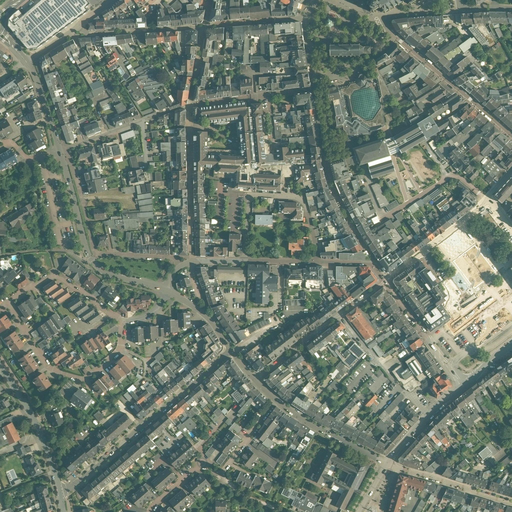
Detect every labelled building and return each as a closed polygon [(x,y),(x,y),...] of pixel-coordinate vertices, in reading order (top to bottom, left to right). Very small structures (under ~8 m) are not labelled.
[(41,0),(23,16),(19,10),(13,16),(9,20),(8,26),(28,50),(38,48),(89,11),(86,8),(90,4),(87,0),(41,0)] [(120,1),(113,6),(115,11),(115,12),(117,11),(121,8),(121,9),(123,11),(126,9),(126,8),(128,6),(124,0),(121,0),(120,1)] [(134,0),(124,0),(128,6),(131,11),(135,8),(132,2),(134,0)] [(200,0),(189,0),(190,1),(193,4),(196,8),(199,8),(199,6),(198,6),(199,3),(200,4),(200,0)] [(239,0),(235,0),(236,6),(237,8),(237,9),(234,9),(234,1),(231,0),(230,0),(230,2),(230,9),(231,20),(241,19),(240,9),(239,0)] [(246,8),(240,9),(241,19),(250,18),(249,8),(249,6),(248,0),(247,0),(244,0),(244,7),(246,7),(246,8)] [(261,7),(262,17),(272,16),(271,6),(266,7),(266,3),(267,2),(264,0),(256,0),(260,4),(261,7)] [(290,0),(281,0),(281,2),(286,4),(289,5),(289,6),(297,9),(299,3),(290,0)] [(421,4),(419,1),(420,0),(419,0),(372,0),(369,2),(368,1),(367,2),(368,3),(367,3),(367,4),(366,5),(367,6),(368,5),(371,10),(370,11),(370,13),(372,12),(373,12),(374,13),(375,12),(374,11),(379,8),(380,8),(379,9),(381,13),(382,12),(382,13),(384,12),(384,13),(384,12),(385,13),(386,12),(385,12),(389,10),(389,11),(390,10),(390,9),(393,7),(394,8),(395,8),(394,7),(398,5),(398,6),(399,5),(399,4),(402,2),(403,3),(404,3),(403,1),(405,0),(407,0),(409,3),(408,4),(408,5),(410,4),(411,4),(411,5),(412,5),(413,8),(421,4)] [(183,6),(178,1),(171,8),(176,13),(178,13),(181,10),(184,7),(183,6)] [(221,10),(217,10),(216,9),(217,3),(213,2),(209,22),(222,21),(221,10)] [(230,2),(222,3),(221,4),(221,10),(222,21),(231,20),(230,9),(230,2)] [(282,9),(282,16),(294,16),(296,15),(297,9),(289,6),(289,5),(286,4),(281,2),(280,2),(279,4),(282,6),(282,9)] [(196,8),(193,4),(187,5),(188,14),(189,24),(201,23),(202,23),(203,21),(205,11),(200,11),(199,11),(196,8)] [(113,6),(107,11),(110,15),(111,14),(115,11),(113,6)] [(282,16),(282,9),(275,9),(275,6),(274,6),(271,6),(272,16),(282,16)] [(262,17),(261,7),(249,8),(250,18),(262,17)] [(146,18),(140,9),(136,12),(137,12),(140,17),(141,17),(141,18),(136,19),(136,20),(137,28),(147,27),(146,18)] [(165,17),(163,9),(158,10),(160,17),(158,18),(158,27),(162,27),(167,26),(171,26),(169,16),(165,17)] [(188,14),(184,15),(184,13),(181,10),(178,13),(180,15),(181,16),(183,25),(189,24),(188,14)] [(493,24),(489,17),(489,12),(481,13),(482,24),(488,23),(490,24),(489,26),(492,32),(493,35),(497,34),(495,30),(492,24),(493,24)] [(507,13),(489,12),(489,17),(493,24),(492,24),(495,30),(498,28),(496,24),(509,24),(509,23),(507,13)] [(481,13),(473,14),(475,25),(477,28),(482,35),(485,33),(480,26),(480,24),(482,24),(481,13)] [(473,14),(461,14),(461,15),(461,24),(461,25),(464,24),(484,48),(489,45),(474,27),(474,26),(473,25),(475,25),(473,14)] [(111,15),(110,16),(110,21),(110,29),(118,29),(118,21),(113,21),(112,15),(111,15)] [(180,15),(169,16),(171,26),(183,25),(181,16),(180,15)] [(432,16),(419,18),(408,19),(394,21),(393,21),(393,22),(392,23),(393,23),(395,27),(405,25),(405,29),(410,27),(415,26),(417,25),(417,26),(423,25),(426,25),(427,25),(428,26),(428,27),(432,26),(435,25),(435,24),(433,24),(432,16)] [(443,16),(432,16),(433,24),(435,24),(435,25),(435,27),(436,28),(444,28),(443,16)] [(105,21),(100,22),(99,19),(96,21),(97,22),(97,30),(105,29),(105,21)] [(332,21),(329,20),(329,19),(328,19),(328,20),(326,22),(325,21),(325,22),(326,22),(326,26),(325,26),(326,27),(326,26),(330,27),(330,28),(330,27),(333,25),(333,26),(334,25),(333,25),(333,21),(333,20),(332,21)] [(125,20),(122,20),(123,29),(137,28),(136,20),(125,20)] [(93,22),(88,23),(89,30),(97,30),(97,22),(93,22)] [(301,22),(290,23),(291,34),(293,34),(293,37),(303,36),(301,22)] [(290,23),(274,24),(275,33),(275,35),(280,35),(279,30),(285,30),(286,34),(291,34),(290,23)] [(488,23),(482,24),(489,33),(492,32),(489,26),(490,24),(488,23)] [(489,33),(482,24),(480,24),(480,26),(485,33),(487,36),(486,36),(492,43),(495,41),(489,33)] [(267,25),(251,26),(251,36),(251,37),(261,37),(261,35),(268,34),(267,25)] [(410,27),(405,29),(405,25),(395,27),(397,32),(403,37),(406,40),(410,35),(411,36),(414,32),(416,32),(424,30),(426,29),(427,30),(430,29),(432,28),(435,27),(435,25),(432,26),(428,27),(424,28),(423,25),(417,26),(417,25),(415,26),(410,27)] [(245,27),(233,27),(233,39),(233,41),(239,40),(241,40),(241,45),(239,45),(238,50),(234,50),(233,50),(232,55),(244,56),(244,45),(245,37),(245,27)] [(444,28),(436,28),(438,31),(441,35),(444,34),(450,31),(448,27),(444,28)] [(224,28),(215,29),(216,40),(215,41),(214,50),(218,50),(219,43),(220,43),(220,40),(223,40),(224,28)] [(215,29),(205,29),(206,39),(211,39),(211,41),(212,41),(215,41),(216,40),(215,29)] [(416,32),(414,32),(411,36),(410,35),(406,40),(416,48),(416,47),(423,40),(418,35),(430,31),(431,31),(430,29),(427,30),(426,29),(424,30),(416,32)] [(196,30),(184,31),(184,34),(186,34),(186,44),(197,44),(198,32),(196,30)] [(184,31),(178,32),(178,39),(179,44),(186,44),(186,34),(184,34),(184,31)] [(431,44),(432,43),(437,40),(439,44),(445,40),(444,39),(441,35),(438,31),(435,33),(430,36),(423,40),(416,47),(425,55),(433,47),(433,46),(431,44)] [(178,32),(170,32),(171,42),(176,42),(176,48),(178,52),(181,51),(180,47),(179,44),(178,39),(178,32)] [(157,33),(150,34),(146,34),(134,35),(139,46),(158,44),(157,33)] [(164,33),(157,33),(158,43),(161,43),(166,52),(169,51),(167,48),(164,43),(164,33)] [(268,34),(261,35),(261,37),(260,37),(261,41),(262,57),(262,63),(262,64),(270,64),(271,69),(273,68),(272,62),(271,62),(270,59),(270,45),(269,42),(269,34),(268,34)] [(124,35),(116,36),(117,45),(120,45),(120,46),(122,46),(125,46),(128,52),(131,50),(130,48),(127,44),(126,44),(124,35)] [(134,43),(131,35),(124,35),(126,44),(127,44),(134,43)] [(116,36),(103,37),(104,46),(106,50),(108,54),(109,54),(111,52),(109,48),(108,47),(117,46),(117,45),(116,36)] [(102,54),(97,46),(96,37),(91,38),(92,46),(95,46),(97,50),(93,52),(97,57),(101,55),(102,54)] [(106,50),(104,46),(103,37),(96,37),(97,46),(102,54),(104,56),(108,54),(106,50)] [(458,37),(448,44),(450,47),(453,51),(459,47),(463,43),(458,37)] [(470,38),(463,43),(459,47),(462,52),(463,53),(469,48),(470,49),(472,48),(471,47),(477,42),(474,38),(472,39),(470,38)] [(206,39),(205,39),(203,49),(204,49),(203,49),(211,50),(211,49),(212,45),(212,41),(211,41),(211,39),(206,39)] [(79,51),(73,40),(69,42),(73,50),(75,53),(76,56),(77,55),(78,56),(78,55),(77,52),(79,51)] [(282,43),(270,45),(270,59),(282,58),(281,53),(293,51),(305,50),(303,41),(292,42),(292,45),(291,45),(291,46),(284,47),(284,43),(282,43)] [(73,50),(69,42),(63,45),(68,56),(69,56),(73,54),(71,51),(73,50)] [(350,44),(350,45),(347,45),(347,44),(346,44),(346,45),(343,45),(343,44),(343,42),(339,42),(339,44),(338,44),(338,45),(335,45),(335,44),(334,44),(334,45),(331,45),(331,44),(330,44),(330,45),(330,46),(330,56),(330,57),(331,57),(331,56),(334,56),(334,57),(335,57),(335,56),(338,56),(338,57),(339,57),(339,56),(343,56),(343,57),(344,57),(344,56),(347,56),(347,57),(348,57),(348,56),(351,56),(351,57),(352,57),(352,56),(355,56),(355,57),(356,57),(356,56),(359,56),(359,57),(360,57),(360,56),(364,54),(365,54),(371,54),(371,47),(364,47),(360,45),(360,44),(359,44),(359,45),(355,45),(355,44),(354,44),(354,45),(351,45),(351,44),(350,44)] [(397,44),(390,50),(395,55),(395,56),(396,55),(397,56),(404,50),(397,44)] [(63,45),(50,53),(54,62),(55,64),(68,56),(63,45)] [(124,54),(120,47),(116,49),(121,56),(124,54)] [(436,49),(436,48),(435,49),(433,47),(425,55),(435,63),(444,56),(453,51),(450,47),(447,48),(440,53),(439,52),(441,50),(438,47),(436,49)] [(444,56),(435,63),(447,74),(452,69),(451,69),(453,66),(454,66),(449,61),(462,52),(459,47),(453,51),(444,56)] [(462,52),(449,61),(454,66),(453,66),(455,67),(457,65),(456,65),(467,57),(471,54),(473,53),(470,49),(469,48),(463,53),(462,52)] [(132,52),(131,50),(128,52),(127,52),(130,59),(135,56),(132,52)] [(282,58),(270,59),(271,62),(276,62),(283,62),(288,60),(287,56),(293,55),(293,59),(306,57),(305,50),(293,51),(281,53),(282,58)] [(390,59),(395,55),(390,50),(386,54),(374,61),(376,66),(379,65),(382,63),(384,63),(390,60),(390,59)] [(408,53),(404,50),(397,56),(396,55),(395,56),(394,57),(390,60),(384,63),(385,64),(386,63),(387,65),(392,62),(393,61),(395,62),(398,63),(408,53)] [(93,69),(88,60),(84,52),(78,56),(80,59),(78,60),(76,61),(76,62),(78,66),(84,75),(93,69)] [(54,62),(50,53),(45,56),(48,64),(51,72),(49,67),(52,66),(51,65),(51,64),(54,62)] [(408,53),(398,63),(397,64),(400,67),(411,57),(408,53)] [(467,57),(468,59),(471,61),(472,63),(476,67),(482,73),(485,76),(486,78),(488,78),(491,76),(490,75),(489,76),(475,61),(475,58),(471,54),(467,57)] [(112,56),(109,58),(114,64),(115,67),(119,64),(113,55),(112,56)] [(45,56),(40,59),(39,61),(42,69),(44,74),(47,73),(45,67),(45,66),(48,64),(45,56)] [(224,58),(213,56),(212,65),(215,65),(219,65),(224,65),(224,58)] [(294,62),(290,63),(277,64),(276,62),(272,62),(273,68),(289,68),(291,67),(294,67),(307,66),(306,57),(293,59),(294,59),(294,62)] [(467,57),(456,65),(457,65),(455,67),(453,69),(447,75),(452,79),(453,79),(459,75),(459,74),(463,71),(461,69),(471,61),(468,59),(467,57)] [(410,74),(420,64),(413,58),(400,70),(401,70),(399,72),(401,74),(390,80),(392,83),(399,79),(410,74)] [(184,60),(183,60),(183,66),(182,66),(182,68),(181,68),(177,68),(174,68),(177,72),(193,72),(194,61),(184,60)] [(209,64),(203,62),(200,77),(207,77),(215,78),(215,74),(208,73),(209,64)] [(270,64),(262,64),(262,63),(260,63),(260,66),(260,73),(270,73),(270,72),(275,72),(275,68),(273,68),(271,69),(270,64)] [(408,84),(418,79),(420,77),(423,80),(430,72),(420,64),(410,74),(399,79),(402,84),(407,81),(408,84)] [(275,72),(270,72),(270,73),(270,77),(295,75),(295,76),(297,75),(308,73),(307,66),(294,67),(295,71),(281,71),(275,72)] [(354,80),(355,82),(350,83),(347,86),(338,88),(339,90),(342,89),(344,90),(345,95),(348,96),(352,116),(350,118),(348,117),(348,119),(349,120),(350,119),(350,120),(352,121),(353,119),(356,118),(362,122),(362,123),(364,122),(365,125),(367,125),(367,124),(368,124),(368,127),(370,127),(370,126),(371,126),(371,127),(373,128),(381,126),(382,128),(383,127),(385,124),(383,115),(386,110),(385,101),(384,94),(389,92),(386,86),(381,76),(379,71),(376,66),(373,70),(358,72),(356,75),(354,76),(355,79),(354,80)] [(379,71),(381,76),(386,73),(392,71),(389,66),(379,71)] [(168,91),(152,67),(144,70),(152,82),(160,95),(161,96),(166,93),(168,91)] [(482,73),(476,67),(472,70),(471,71),(471,72),(476,77),(468,78),(469,80),(469,81),(470,81),(474,81),(480,79),(483,77),(484,76),(485,76),(482,73)] [(152,100),(144,88),(152,82),(144,70),(133,76),(149,102),(152,100)] [(432,88),(436,85),(441,81),(430,72),(423,80),(426,83),(422,86),(423,89),(420,91),(412,96),(408,98),(409,99),(411,101),(432,88)] [(464,72),(460,75),(459,75),(453,79),(454,80),(460,86),(467,81),(468,81),(469,81),(469,80),(468,78),(464,72)] [(498,72),(491,77),(493,81),(499,80),(503,78),(498,72)] [(20,73),(13,78),(16,83),(20,90),(28,85),(20,73)] [(52,73),(44,76),(46,82),(54,79),(57,78),(56,77),(56,76),(53,77),(53,75),(52,73)] [(295,75),(270,77),(265,77),(265,83),(271,82),(271,84),(268,84),(267,85),(265,85),(264,87),(264,88),(265,88),(267,88),(267,89),(268,91),(269,92),(299,88),(299,89),(311,87),(308,73),(297,75),(295,76),(295,75)] [(381,76),(386,86),(392,83),(390,80),(386,73),(381,76)] [(200,77),(199,76),(197,86),(205,87),(207,77),(200,77)] [(12,77),(6,81),(10,86),(16,83),(13,78),(12,77)] [(54,79),(46,82),(49,87),(56,85),(54,79)] [(252,79),(247,79),(247,81),(244,81),(244,80),(240,80),(241,95),(253,94),(252,85),(253,85),(252,79)] [(389,92),(391,97),(394,96),(402,91),(400,89),(408,84),(407,81),(402,84),(399,79),(392,83),(386,86),(389,92)] [(144,94),(135,80),(129,84),(130,86),(127,87),(130,91),(132,89),(134,93),(132,94),(135,100),(144,94)] [(239,87),(231,88),(231,96),(241,95),(240,80),(240,82),(238,83),(239,87)] [(10,86),(6,81),(2,84),(5,90),(10,86)] [(100,81),(92,85),(95,90),(102,87),(103,86),(100,81)] [(467,81),(460,86),(470,94),(470,93),(475,88),(471,84),(475,82),(474,81),(470,81),(469,81),(468,81),(467,81)] [(152,82),(144,88),(152,100),(154,99),(160,95),(152,82)] [(434,103),(445,95),(452,91),(442,82),(436,85),(432,88),(411,101),(413,103),(416,102),(417,104),(421,101),(429,97),(428,96),(432,93),(433,96),(430,98),(433,103),(434,103)] [(422,86),(419,82),(415,85),(420,91),(423,89),(422,86)] [(6,91),(9,94),(6,96),(5,96),(4,97),(8,104),(17,99),(23,95),(20,90),(16,83),(10,86),(5,90),(6,91)] [(484,83),(482,83),(478,85),(475,88),(478,90),(480,88),(480,89),(482,87),(483,88),(481,90),(482,91),(485,88),(489,92),(485,87),(484,86),(484,83)] [(213,90),(206,91),(207,100),(217,98),(218,87),(218,84),(213,84),(213,90)] [(56,85),(49,87),(50,93),(58,90),(58,91),(62,89),(61,87),(58,87),(58,88),(57,88),(56,85)] [(197,86),(196,85),(193,101),(200,100),(200,91),(201,91),(201,88),(205,89),(205,87),(197,86)] [(420,91),(415,85),(403,91),(405,93),(407,96),(411,93),(412,96),(420,91)] [(511,93),(511,85),(498,92),(500,96),(500,97),(511,93)] [(102,87),(95,90),(92,91),(94,96),(104,92),(103,91),(102,87)] [(330,101),(344,98),(343,95),(345,95),(344,90),(342,89),(339,90),(338,88),(338,87),(327,89),(330,101)] [(489,91),(489,92),(485,88),(482,91),(481,90),(483,88),(482,87),(480,89),(480,88),(478,90),(475,88),(470,93),(482,104),(489,97),(490,96),(489,96),(500,96),(498,92),(498,91),(489,91)] [(58,90),(50,93),(52,99),(60,96),(58,91),(58,90)] [(181,91),(178,90),(178,98),(179,101),(182,106),(187,104),(189,91),(181,91)] [(127,110),(117,95),(115,91),(110,94),(116,103),(118,102),(119,105),(116,106),(115,107),(119,114),(127,110)] [(405,93),(403,91),(402,91),(394,96),(396,99),(402,96),(401,94),(405,93)] [(428,115),(430,116),(444,106),(445,106),(444,105),(459,96),(452,91),(445,95),(447,98),(448,98),(441,102),(442,103),(437,107),(436,105),(428,110),(430,113),(428,115)] [(179,101),(173,104),(166,93),(161,96),(168,108),(170,110),(182,106),(179,101)] [(309,93),(295,95),(297,106),(304,105),(304,107),(307,107),(307,110),(305,110),(300,111),(301,111),(305,111),(305,110),(314,109),(312,94),(309,93)] [(511,98),(511,93),(500,97),(500,96),(489,96),(490,96),(489,97),(482,104),(485,106),(491,98),(492,98),(496,102),(500,100),(511,98)] [(161,96),(160,95),(154,99),(157,104),(156,105),(156,106),(157,108),(158,108),(160,111),(168,108),(161,96)] [(52,99),(54,105),(65,101),(64,99),(61,100),(60,96),(52,99)] [(444,106),(425,119),(417,124),(393,137),(389,139),(385,140),(385,138),(353,149),(359,166),(363,165),(363,164),(368,163),(369,167),(368,167),(372,179),(395,171),(392,160),(391,160),(390,156),(390,155),(396,153),(400,151),(401,153),(420,143),(426,139),(440,131),(436,125),(435,123),(432,119),(449,108),(452,111),(466,102),(460,96),(447,105),(447,104),(444,106)] [(344,98),(330,101),(329,103),(331,112),(332,113),(331,114),(332,116),(333,117),(334,123),(332,125),(333,129),(335,130),(340,129),(341,128),(342,131),(344,132),(344,134),(346,136),(345,138),(346,140),(347,142),(352,141),(353,139),(354,139),(354,140),(356,139),(357,138),(374,134),(375,133),(380,132),(380,131),(382,128),(381,126),(373,128),(371,127),(371,126),(370,126),(370,127),(368,127),(368,124),(367,124),(367,125),(365,125),(364,122),(362,123),(362,122),(356,118),(353,119),(352,121),(350,120),(350,119),(349,120),(348,119),(348,117),(347,111),(346,112),(344,111),(344,107),(344,106),(346,106),(344,98)] [(511,98),(500,100),(496,102),(491,99),(492,98),(491,98),(485,106),(491,112),(492,112),(493,113),(498,108),(501,106),(498,103),(500,102),(500,104),(511,102),(511,98)] [(411,101),(409,99),(398,104),(400,107),(403,105),(403,106),(411,101)] [(65,101),(54,105),(57,111),(65,108),(64,106),(69,104),(68,100),(65,101)] [(36,101),(28,104),(31,113),(39,110),(36,101)] [(417,104),(415,104),(416,106),(418,105),(421,110),(422,109),(427,107),(425,104),(423,105),(421,101),(417,104)] [(234,104),(236,123),(264,120),(262,103),(248,105),(246,105),(246,102),(234,104)] [(220,106),(222,125),(236,123),(234,104),(220,106)] [(454,115),(446,120),(446,119),(436,125),(440,131),(449,125),(451,130),(459,124),(467,118),(468,117),(474,109),(468,104),(460,111),(459,112),(458,112),(454,115)] [(290,105),(282,106),(282,113),(291,112),(290,105)] [(418,105),(416,106),(411,109),(414,113),(416,112),(421,110),(418,105)] [(222,125),(220,106),(198,108),(198,118),(209,116),(210,123),(214,122),(214,125),(222,125)] [(501,106),(498,108),(493,113),(500,120),(508,113),(505,110),(502,107),(501,106)] [(65,108),(57,111),(60,120),(67,117),(65,108)] [(136,108),(133,110),(129,111),(130,113),(133,121),(136,120),(140,118),(138,111),(136,108)] [(185,109),(180,110),(176,111),(175,125),(185,125),(186,125),(185,125),(186,121),(186,119),(186,117),(186,111),(185,109)] [(468,117),(467,118),(472,122),(472,123),(476,118),(475,118),(479,113),(474,109),(468,117)] [(31,113),(29,114),(32,123),(37,121),(42,119),(39,110),(31,113)] [(412,125),(413,126),(422,121),(418,115),(416,112),(414,113),(409,116),(407,117),(412,124),(410,125),(411,126),(412,125)] [(130,113),(121,116),(124,124),(133,121),(130,113)] [(479,113),(475,118),(476,118),(472,123),(472,122),(464,130),(463,130),(453,138),(451,139),(454,144),(457,142),(460,145),(470,137),(467,134),(465,135),(465,134),(475,125),(475,126),(476,124),(479,127),(481,129),(489,122),(479,113)] [(511,116),(509,114),(508,113),(500,120),(511,129),(511,116)] [(168,114),(160,117),(160,118),(159,118),(158,120),(158,121),(159,121),(159,126),(165,126),(165,127),(168,126),(168,114)] [(121,116),(116,118),(115,116),(110,118),(112,124),(114,124),(116,128),(124,124),(121,116)] [(300,117),(300,118),(293,118),(293,119),(294,122),(290,123),(290,125),(301,124),(317,122),(316,116),(300,117)] [(67,117),(60,120),(62,126),(62,127),(70,124),(67,117)] [(467,118),(459,124),(463,130),(464,130),(472,122),(467,118)] [(0,138),(6,135),(12,132),(6,120),(0,123),(0,138)] [(208,149),(199,150),(194,150),(194,169),(194,171),(194,172),(202,171),(202,170),(202,167),(214,168),(214,177),(233,179),(234,179),(234,189),(276,191),(278,166),(278,160),(304,157),(304,156),(304,149),(289,151),(289,147),(277,148),(277,153),(270,154),(268,135),(265,136),(264,120),(236,123),(237,138),(241,137),(242,151),(208,149)] [(70,124),(62,127),(64,134),(68,133),(72,131),(71,128),(75,126),(74,122),(71,124),(70,125),(70,124)] [(489,122),(481,129),(483,132),(486,135),(489,132),(488,132),(494,126),(489,122)] [(98,124),(92,126),(95,134),(101,132),(100,128),(98,124)] [(459,124),(451,130),(448,131),(448,132),(446,133),(451,139),(453,138),(463,130),(459,124)] [(475,126),(475,125),(465,134),(465,135),(467,134),(470,137),(477,130),(479,127),(476,124),(475,126)] [(91,125),(84,127),(87,137),(95,134),(92,126),(91,125)] [(317,125),(307,127),(309,136),(319,135),(317,125)] [(494,126),(488,132),(489,132),(486,135),(483,138),(483,137),(482,138),(487,141),(489,144),(494,141),(501,133),(494,126)] [(40,128),(28,135),(32,143),(29,145),(33,151),(45,144),(42,138),(45,137),(40,128)] [(185,129),(175,129),(175,134),(173,134),(172,134),(172,137),(177,137),(186,137),(185,129)] [(133,130),(121,135),(122,141),(135,136),(133,130)] [(199,150),(208,149),(208,132),(199,132),(199,141),(199,150)] [(483,132),(480,135),(478,134),(478,135),(468,144),(471,148),(476,144),(477,144),(482,138),(483,137),(483,138),(486,135),(483,132)] [(489,144),(480,153),(484,156),(485,157),(486,156),(487,157),(489,155),(488,154),(489,152),(495,146),(498,147),(498,146),(501,149),(509,140),(506,138),(504,136),(501,133),(494,141),(489,144)] [(319,135),(309,136),(297,137),(289,138),(289,143),(302,142),(302,146),(310,145),(310,144),(321,143),(319,135)] [(451,139),(439,148),(446,156),(448,155),(451,152),(451,153),(455,149),(452,146),(454,144),(451,139)] [(119,145),(118,140),(113,141),(114,142),(110,143),(113,157),(114,158),(122,157),(120,150),(119,145)] [(433,140),(429,143),(434,151),(438,148),(433,140)] [(511,143),(509,140),(501,149),(494,156),(493,158),(496,161),(501,155),(504,157),(501,160),(502,161),(506,156),(508,154),(508,155),(511,149),(511,143)] [(477,144),(476,144),(471,148),(468,151),(474,157),(474,158),(480,153),(489,144),(487,141),(480,147),(477,144)] [(166,143),(161,143),(161,148),(161,151),(163,151),(170,151),(170,147),(176,147),(177,153),(186,153),(186,142),(166,143)] [(107,144),(106,143),(103,144),(103,145),(103,146),(101,147),(102,152),(104,158),(108,157),(109,158),(113,157),(110,143),(107,144)] [(321,143),(310,144),(310,145),(311,149),(312,155),(322,153),(321,147),(321,143)] [(498,147),(495,146),(489,152),(494,156),(501,149),(498,146),(498,147)] [(94,147),(77,152),(79,159),(90,156),(92,163),(95,162),(97,162),(96,160),(96,159),(95,155),(96,155),(94,147)] [(455,149),(451,153),(451,152),(448,155),(455,163),(458,160),(460,158),(464,155),(457,147),(455,149)] [(10,149),(6,152),(4,153),(0,155),(1,157),(6,166),(7,167),(17,161),(10,149)] [(441,158),(442,159),(445,157),(438,149),(434,151),(440,158),(441,158)] [(511,149),(508,155),(508,154),(506,156),(510,160),(506,164),(506,163),(505,164),(502,161),(499,164),(503,167),(507,171),(511,164),(511,149)] [(186,153),(177,153),(177,156),(175,156),(175,158),(177,158),(177,161),(186,161),(186,153)] [(278,166),(276,191),(281,191),(285,183),(285,178),(296,177),(296,183),(301,182),(316,180),(315,177),(314,173),(323,170),(322,166),(321,163),(321,162),(321,157),(320,157),(320,154),(322,154),(322,153),(312,155),(304,156),(304,157),(278,160),(278,166)] [(480,153),(474,158),(474,157),(473,159),(475,161),(478,163),(484,156),(480,153)] [(346,158),(345,158),(345,159),(345,160),(342,160),(342,161),(332,163),(331,166),(334,179),(335,183),(351,178),(350,178),(353,177),(352,173),(349,174),(347,166),(353,164),(353,166),(359,165),(354,154),(352,154),(353,156),(347,158),(346,158)] [(464,155),(460,158),(458,160),(455,163),(456,162),(458,165),(457,166),(461,170),(463,168),(463,167),(466,165),(468,164),(470,162),(467,160),(468,159),(466,157),(464,155)] [(136,156),(130,157),(133,171),(140,170),(136,156)] [(493,158),(491,160),(484,169),(490,174),(494,178),(493,178),(497,181),(504,173),(507,171),(503,167),(499,164),(496,161),(493,158)] [(470,165),(468,164),(466,165),(468,167),(466,170),(465,170),(469,174),(467,176),(472,181),(479,173),(480,172),(477,170),(476,171),(474,169),(470,165)] [(96,166),(90,168),(91,171),(84,173),(86,182),(87,182),(101,179),(99,172),(101,172),(99,165),(96,166)] [(133,171),(129,172),(131,181),(132,181),(133,183),(136,183),(144,181),(145,181),(144,178),(146,178),(144,172),(143,173),(142,169),(133,171)] [(187,171),(170,171),(170,172),(173,172),(173,174),(172,174),(172,178),(173,178),(173,181),(185,181),(187,181),(187,171)] [(494,178),(490,174),(485,179),(489,183),(493,178),(494,178)] [(511,176),(494,197),(502,204),(511,192),(511,176)] [(205,177),(194,177),(194,187),(203,187),(203,180),(204,180),(205,180),(205,177)] [(101,179),(87,182),(90,194),(106,191),(108,191),(105,178),(101,179)] [(318,187),(312,188),(313,192),(314,192),(328,189),(325,178),(316,180),(318,187)] [(340,194),(349,190),(346,183),(352,182),(352,181),(351,178),(335,183),(337,187),(340,194)] [(173,181),(171,181),(171,184),(174,184),(174,190),(175,190),(179,190),(185,190),(185,181),(173,181)] [(467,186),(461,181),(460,181),(458,183),(458,184),(458,185),(463,189),(463,188),(464,188),(465,189),(467,186)] [(139,204),(139,206),(152,204),(151,190),(151,186),(151,183),(145,184),(136,186),(137,192),(138,199),(138,203),(139,204)] [(378,183),(372,186),(376,196),(382,193),(378,183)] [(137,192),(136,186),(124,188),(125,192),(125,194),(137,192)] [(442,193),(439,188),(429,196),(432,200),(442,193)] [(328,189),(314,192),(314,196),(318,195),(320,196),(321,199),(318,200),(318,203),(334,200),(332,196),(328,189)] [(185,190),(179,190),(175,190),(175,193),(178,193),(178,198),(187,198),(187,190),(185,190)] [(349,190),(340,194),(345,204),(356,199),(357,198),(356,195),(352,197),(352,195),(349,190)] [(467,191),(466,190),(465,190),(463,193),(464,194),(459,200),(470,211),(477,204),(474,201),(475,199),(467,191)] [(376,196),(381,209),(386,207),(389,204),(382,193),(376,196)] [(356,199),(345,204),(349,212),(359,207),(357,203),(360,202),(370,197),(368,194),(365,195),(363,196),(357,198),(356,199)] [(421,199),(416,202),(419,207),(420,208),(425,204),(422,200),(421,199)] [(318,203),(318,207),(319,208),(320,211),(327,207),(330,212),(331,215),(340,210),(334,200),(318,203)] [(389,204),(386,207),(389,212),(399,205),(396,200),(389,204)] [(470,211),(459,200),(455,204),(453,201),(450,203),(452,205),(461,217),(470,211)] [(416,202),(411,206),(414,210),(415,211),(419,207),(416,202)] [(32,203),(22,209),(27,219),(28,219),(38,213),(32,203)] [(297,204),(284,204),(284,203),(280,203),(280,213),(294,213),(293,219),(292,219),(302,220),(302,212),(301,212),(301,208),(298,208),(297,208),(297,204)] [(367,203),(359,207),(349,212),(354,220),(363,215),(370,211),(369,207),(367,203)] [(152,204),(139,206),(140,212),(133,213),(134,219),(138,219),(146,218),(149,218),(154,218),(152,204)] [(461,217),(452,205),(450,207),(453,211),(452,213),(457,220),(461,217)] [(327,207),(320,211),(322,216),(330,212),(327,207)] [(370,211),(363,215),(365,217),(365,218),(376,212),(374,208),(370,211)] [(22,209),(6,218),(12,228),(27,219),(22,209)] [(104,209),(94,210),(95,219),(105,218),(104,209)] [(205,210),(195,211),(195,218),(206,219),(205,210)] [(340,210),(331,215),(334,220),(338,217),(338,218),(343,216),(340,210)] [(400,212),(394,215),(398,220),(399,222),(405,218),(400,212)] [(433,215),(431,212),(428,215),(436,224),(434,226),(440,234),(444,230),(438,222),(436,219),(433,215)] [(452,213),(451,212),(450,213),(449,212),(446,213),(448,215),(445,217),(451,225),(457,220),(452,213)] [(272,216),(256,215),(256,225),(260,225),(260,223),(272,224),(272,222),(277,222),(276,213),(272,213),(272,216)] [(363,215),(354,220),(357,227),(366,222),(367,221),(366,220),(365,221),(364,218),(365,217),(363,215)] [(338,217),(334,220),(336,224),(337,225),(338,225),(346,221),(343,216),(338,218),(338,217)] [(451,225),(445,217),(440,221),(438,222),(444,230),(451,225)] [(27,219),(12,228),(14,231),(26,223),(29,221),(28,219),(27,219)] [(134,219),(123,220),(124,225),(125,229),(140,228),(139,222),(138,219),(134,219)] [(389,219),(379,225),(381,227),(391,221),(389,219)] [(434,226),(431,228),(430,227),(431,227),(425,219),(422,221),(423,222),(423,223),(424,223),(435,237),(440,234),(434,226)] [(334,220),(318,225),(319,228),(327,226),(336,224),(334,220)] [(398,220),(393,223),(395,227),(396,228),(401,225),(399,222),(398,220)] [(419,231),(421,229),(414,220),(409,223),(410,226),(414,223),(419,231)] [(346,221),(338,225),(342,232),(350,229),(346,221)] [(366,222),(357,227),(361,233),(362,235),(370,230),(369,228),(367,224),(366,222)] [(435,237),(424,223),(423,223),(423,222),(421,224),(423,227),(421,229),(425,234),(430,241),(435,237)] [(26,223),(17,229),(21,238),(7,236),(6,241),(37,245),(26,223)] [(380,231),(382,236),(395,227),(393,223),(392,223),(380,231)] [(425,234),(421,229),(419,231),(414,223),(410,226),(419,238),(420,238),(425,245),(430,241),(425,234)] [(336,224),(327,226),(329,235),(334,234),(342,232),(338,225),(337,225),(336,224)] [(370,230),(372,233),(374,232),(376,235),(379,234),(378,232),(380,231),(377,226),(370,230)] [(382,236),(376,240),(381,248),(382,248),(387,244),(387,243),(392,240),(400,234),(396,228),(395,227),(382,236)] [(350,229),(342,232),(345,238),(352,234),(350,229)] [(172,231),(170,231),(171,235),(179,235),(179,240),(187,240),(187,230),(172,231)] [(372,233),(370,230),(362,235),(365,241),(368,245),(376,240),(372,233)] [(379,234),(376,235),(374,232),(372,233),(376,240),(382,236),(380,231),(378,232),(379,234)] [(344,239),(345,238),(342,232),(334,234),(335,241),(336,240),(340,240),(343,238),(344,239)] [(153,243),(154,246),(149,246),(149,254),(157,254),(156,241),(155,233),(150,233),(150,237),(152,237),(153,243)] [(241,235),(231,234),(230,252),(236,252),(236,244),(241,244),(241,235)] [(352,234),(345,238),(344,239),(346,244),(355,239),(352,234)] [(400,234),(392,240),(396,244),(396,245),(404,239),(402,235),(400,234)] [(411,237),(410,235),(407,237),(404,234),(402,235),(404,239),(408,244),(409,246),(415,253),(420,249),(413,240),(411,237)] [(148,235),(141,236),(142,244),(143,254),(148,254),(149,254),(149,246),(148,246),(148,243),(149,243),(149,239),(148,235)] [(108,236),(97,237),(98,246),(109,245),(108,236)] [(301,242),(300,243),(289,243),(289,250),(292,250),(292,255),(301,255),(301,251),(305,251),(305,247),(308,247),(308,237),(304,237),(303,239),(301,239),(301,242)] [(344,239),(343,238),(340,240),(336,240),(338,252),(341,252),(349,248),(346,244),(344,239)] [(419,238),(416,240),(414,239),(413,240),(420,249),(425,245),(420,238),(419,238)] [(355,239),(346,244),(349,248),(349,250),(351,249),(358,245),(355,239)] [(139,240),(134,240),(134,245),(134,253),(143,254),(142,244),(139,244),(139,240)] [(329,244),(329,247),(325,247),(326,253),(336,252),(338,252),(336,240),(335,241),(330,241),(331,244),(329,244)] [(376,240),(368,245),(373,253),(381,248),(376,240)] [(392,240),(387,243),(387,244),(391,248),(396,244),(392,240)] [(382,248),(381,248),(373,253),(379,261),(387,256),(390,253),(394,250),(398,247),(396,245),(396,244),(391,248),(388,250),(388,252),(385,254),(384,251),(385,251),(384,249),(383,250),(382,248)] [(358,245),(351,249),(354,253),(354,254),(361,251),(362,251),(358,245)] [(402,252),(401,252),(407,259),(415,253),(409,246),(402,252)] [(205,247),(196,247),(196,256),(205,257),(205,252),(210,252),(210,247),(205,247)] [(211,247),(210,247),(210,252),(210,257),(227,257),(227,248),(218,247),(211,247)] [(407,259),(401,252),(402,252),(398,247),(394,250),(397,254),(399,252),(400,254),(399,255),(398,256),(400,259),(401,259),(403,262),(407,259)] [(361,251),(354,254),(354,253),(343,253),(343,259),(363,260),(364,258),(361,251)] [(387,256),(379,261),(383,267),(390,261),(389,259),(389,258),(390,258),(392,256),(393,257),(393,256),(390,253),(387,256)] [(84,269),(69,258),(63,267),(61,270),(77,281),(79,278),(82,274),(85,270),(84,269)] [(394,263),(391,260),(390,261),(383,267),(387,272),(389,273),(403,262),(401,259),(400,259),(398,261),(397,262),(396,261),(395,262),(394,263)] [(2,260),(0,260),(0,280),(1,282),(5,278),(10,274),(9,273),(5,269),(6,268),(6,267),(4,265),(3,265),(2,261),(3,261),(2,260)] [(422,295),(438,284),(435,280),(436,279),(430,271),(429,272),(420,260),(412,265),(422,277),(414,283),(417,288),(420,292),(422,295)] [(258,276),(259,265),(248,265),(248,267),(248,273),(248,276),(251,276),(257,276),(258,276)] [(259,265),(258,276),(270,276),(270,265),(259,265)] [(422,277),(412,265),(406,270),(409,276),(412,280),(414,283),(422,277)] [(306,268),(306,275),(306,279),(324,280),(324,266),(309,266),(309,269),(306,268)] [(295,280),(296,267),(291,267),(291,269),(288,269),(287,269),(287,274),(286,274),(286,275),(286,279),(287,279),(288,280),(288,279),(295,280)] [(296,267),(295,280),(303,280),(303,279),(305,279),(305,275),(305,274),(304,274),(304,270),(303,270),(298,270),(298,267),(296,267)] [(359,272),(359,267),(342,267),(342,275),(348,275),(349,277),(355,272),(359,272)] [(363,280),(373,273),(369,267),(359,267),(359,272),(359,275),(363,280)] [(30,276),(25,269),(21,272),(24,276),(26,279),(30,276)] [(13,270),(9,273),(10,274),(5,278),(9,283),(17,275),(13,270)] [(203,272),(197,273),(201,283),(209,280),(206,272),(203,272)] [(355,272),(349,277),(348,275),(342,275),(342,277),(342,283),(344,283),(349,291),(350,290),(361,281),(363,284),(364,282),(363,280),(359,275),(359,272),(355,272)] [(373,273),(363,280),(364,282),(369,288),(377,281),(377,279),(373,273)] [(407,277),(404,273),(393,280),(393,282),(399,289),(406,284),(408,283),(405,279),(407,277)] [(91,274),(89,277),(84,284),(87,286),(88,288),(90,289),(91,289),(92,290),(99,280),(91,274)] [(469,274),(482,292),(490,286),(486,280),(480,285),(477,281),(479,279),(476,276),(473,278),(470,274),(469,274)] [(24,276),(14,282),(16,284),(15,285),(16,287),(18,287),(19,289),(28,282),(26,279),(24,276)] [(258,276),(257,276),(257,279),(256,304),(269,304),(269,291),(278,291),(278,276),(270,276),(258,276)] [(333,276),(328,276),(330,288),(331,287),(332,287),(336,286),(336,284),(336,283),(336,277),(336,276),(333,276)] [(189,277),(180,280),(181,282),(176,284),(177,289),(183,288),(192,286),(189,277)] [(414,283),(412,280),(408,283),(406,284),(412,292),(413,291),(417,288),(414,283)] [(50,293),(58,287),(55,281),(48,285),(44,288),(48,294),(50,293)] [(369,288),(364,282),(363,284),(361,281),(350,290),(349,291),(349,292),(354,299),(369,288)] [(106,286),(101,283),(96,290),(101,293),(106,286)] [(349,291),(344,283),(342,283),(336,283),(336,284),(341,284),(348,293),(349,292),(349,291)] [(348,293),(341,284),(336,284),(336,286),(338,288),(339,290),(348,303),(354,299),(349,292),(348,293)] [(412,292),(406,284),(399,289),(404,297),(405,298),(412,292)] [(412,292),(405,298),(420,319),(422,318),(439,305),(446,300),(445,299),(445,297),(446,296),(438,284),(422,295),(420,292),(417,295),(415,294),(413,291),(412,292)] [(58,287),(50,293),(54,298),(56,297),(65,291),(64,291),(60,285),(58,287)] [(118,294),(108,287),(106,286),(101,293),(102,295),(110,301),(108,304),(113,307),(116,302),(114,300),(118,294)] [(331,292),(334,296),(337,295),(334,291),(331,287),(330,288),(328,288),(331,292)] [(383,287),(371,297),(376,305),(389,296),(383,287)] [(339,290),(338,288),(334,291),(337,295),(339,298),(340,297),(341,298),(338,301),(343,307),(348,303),(339,290)] [(65,291),(56,297),(60,303),(64,300),(71,296),(67,290),(64,291),(65,291)] [(338,301),(335,302),(335,301),(332,298),(330,295),(327,298),(332,305),(338,311),(343,307),(338,301)] [(31,296),(27,298),(28,299),(24,302),(31,312),(35,309),(34,307),(37,305),(35,301),(31,296)] [(142,300),(134,300),(134,299),(127,299),(128,300),(127,300),(127,302),(127,309),(128,309),(128,310),(128,311),(135,311),(135,309),(148,308),(148,305),(150,305),(150,302),(151,301),(151,299),(150,299),(150,296),(142,296),(142,300)] [(215,296),(208,298),(207,298),(209,306),(217,303),(215,296)] [(389,296),(376,305),(381,313),(384,311),(395,303),(389,296)] [(75,310),(83,304),(79,297),(68,305),(73,311),(75,310)] [(332,305),(327,298),(324,300),(329,306),(330,305),(330,306),(327,308),(333,315),(338,311),(332,305)] [(370,298),(360,305),(362,307),(371,299),(370,298)] [(24,302),(17,307),(23,315),(25,318),(26,318),(32,313),(31,312),(24,302)] [(83,304),(75,310),(79,316),(81,314),(89,308),(85,302),(83,304)] [(127,302),(124,302),(119,308),(124,312),(125,311),(126,310),(128,310),(128,309),(127,309),(127,302)] [(395,303),(384,311),(386,314),(389,317),(392,315),(399,310),(395,303)] [(219,320),(229,313),(228,311),(224,305),(220,306),(211,308),(217,318),(219,320)] [(327,308),(325,310),(321,305),(318,307),(321,312),(322,312),(327,319),(333,315),(327,308)] [(439,305),(422,318),(423,319),(422,321),(430,332),(439,326),(438,324),(448,317),(439,305)] [(89,308),(81,314),(85,320),(87,319),(96,313),(92,307),(89,308)] [(372,325),(358,307),(345,317),(364,342),(378,332),(372,325)] [(125,311),(124,312),(119,308),(118,310),(124,314),(124,317),(127,317),(127,312),(125,311)] [(319,314),(316,309),(313,312),(322,323),(327,319),(322,312),(321,312),(319,314)] [(375,310),(369,314),(373,318),(378,315),(375,310)] [(399,310),(392,315),(393,316),(397,321),(404,316),(399,310)] [(96,313),(87,319),(92,325),(102,318),(98,311),(96,313)] [(310,319),(317,327),(318,327),(318,326),(322,323),(313,312),(315,315),(310,319)] [(190,313),(178,314),(178,320),(179,328),(179,327),(191,327),(190,313)] [(229,313),(219,320),(228,333),(241,330),(229,313)] [(62,322),(56,314),(50,318),(51,320),(58,330),(58,329),(64,325),(62,322)] [(5,315),(0,318),(0,332),(11,325),(5,315)] [(68,316),(63,319),(64,320),(67,324),(72,321),(68,316)] [(397,321),(389,327),(391,330),(390,331),(392,334),(396,331),(409,322),(404,316),(397,321)] [(305,328),(307,331),(308,330),(310,328),(312,330),(315,328),(316,328),(317,327),(310,319),(309,319),(306,321),(305,319),(302,321),(300,323),(304,329),(305,328)] [(382,330),(374,319),(371,322),(373,324),(372,325),(378,332),(382,330)] [(58,330),(51,320),(45,324),(53,335),(59,331),(58,329),(58,330)] [(167,321),(164,321),(163,321),(164,328),(164,333),(170,332),(170,331),(173,331),(173,332),(179,332),(179,327),(179,328),(178,320),(175,320),(174,320),(167,320),(167,321)] [(112,321),(105,326),(108,331),(116,326),(112,321)] [(341,322),(339,321),(333,326),(339,333),(341,331),(342,333),(344,331),(343,330),(346,328),(341,322)] [(296,326),(302,335),(304,333),(305,334),(308,332),(307,331),(305,328),(304,329),(300,323),(299,322),(295,325),(296,326)] [(409,322),(396,331),(401,338),(398,340),(400,344),(408,338),(416,333),(409,322)] [(213,332),(208,323),(199,328),(203,335),(205,337),(213,332)] [(45,324),(38,328),(41,333),(45,339),(46,340),(53,335),(45,324)] [(155,326),(147,327),(147,326),(147,327),(144,327),(143,327),(144,328),(144,339),(150,339),(150,338),(153,337),(153,339),(157,338),(159,337),(165,336),(164,333),(164,328),(159,329),(159,326),(158,326),(155,326)] [(302,335),(296,326),(290,331),(297,341),(298,341),(296,339),(300,336),(301,336),(302,335)] [(333,326),(322,334),(328,343),(329,344),(330,345),(336,340),(335,338),(337,337),(336,335),(338,333),(339,333),(333,326)] [(140,328),(136,329),(136,328),(136,329),(133,329),(133,343),(145,342),(144,339),(144,328),(141,328),(140,328)] [(241,330),(228,333),(236,345),(249,336),(245,329),(241,330)] [(283,335),(291,346),(297,341),(290,331),(289,329),(284,332),(285,334),(283,335)] [(344,331),(342,333),(341,331),(339,333),(338,333),(345,342),(350,339),(344,331)] [(9,335),(4,339),(9,346),(19,339),(14,332),(9,335)] [(104,333),(101,334),(101,333),(98,335),(106,346),(105,345),(110,342),(111,343),(108,339),(108,338),(109,337),(108,336),(107,336),(106,336),(104,333),(104,332),(104,333)] [(205,337),(208,343),(206,344),(205,349),(207,351),(204,353),(205,354),(202,356),(208,363),(211,361),(208,357),(214,351),(211,347),(220,341),(213,332),(205,337)] [(345,342),(338,333),(336,335),(337,337),(335,338),(336,340),(344,350),(349,347),(345,342)] [(400,344),(404,350),(405,350),(409,347),(413,344),(413,343),(420,338),(416,333),(400,344)] [(291,346),(283,335),(282,334),(279,337),(280,338),(277,340),(285,350),(291,346)] [(322,334),(313,341),(319,349),(328,343),(322,334)] [(384,334),(376,340),(368,346),(370,349),(373,348),(377,345),(387,338),(385,335),(384,334)] [(106,346),(98,335),(95,337),(96,338),(94,340),(93,340),(98,347),(99,349),(100,350),(106,346)] [(350,339),(345,342),(349,347),(351,349),(358,343),(353,336),(350,339)] [(98,347),(93,340),(94,340),(92,338),(90,340),(89,339),(86,341),(93,351),(94,352),(99,349),(98,347)] [(420,338),(413,343),(413,344),(409,347),(405,350),(409,355),(416,350),(417,349),(424,343),(420,338)] [(19,339),(9,346),(13,352),(13,353),(18,349),(23,346),(19,339)] [(272,345),(279,355),(285,350),(277,340),(273,344),(272,345)] [(344,350),(336,340),(330,345),(334,351),(337,355),(338,355),(344,350)] [(86,341),(84,343),(82,345),(88,354),(93,351),(86,341)] [(222,345),(220,341),(211,347),(214,351),(208,357),(211,361),(222,351),(223,350),(223,349),(223,348),(223,347),(223,346),(222,345)] [(319,349),(313,341),(306,347),(312,355),(314,353),(316,351),(320,357),(323,355),(319,349)] [(358,343),(351,349),(351,350),(352,350),(335,368),(339,372),(341,371),(344,367),(345,366),(344,366),(354,355),(354,353),(361,347),(358,343)] [(247,353),(244,355),(248,360),(255,354),(253,352),(255,351),(256,351),(257,350),(260,348),(258,345),(247,353)] [(279,355),(272,345),(265,350),(267,353),(270,357),(272,360),(275,357),(276,358),(279,355)] [(384,354),(377,345),(373,348),(380,358),(384,354)] [(421,361),(431,354),(426,347),(425,347),(423,345),(417,350),(418,351),(416,352),(416,354),(421,361)] [(202,356),(196,349),(194,347),(192,349),(200,358),(198,360),(204,367),(208,363),(202,356)] [(63,348),(59,351),(52,357),(56,363),(60,361),(61,360),(67,355),(63,348)] [(204,367),(198,360),(196,362),(186,349),(184,351),(187,355),(200,370),(204,367)] [(393,349),(383,355),(385,358),(394,351),(393,349)] [(342,360),(347,354),(344,350),(338,355),(342,360)] [(70,353),(67,355),(61,360),(60,361),(64,366),(69,363),(68,363),(74,359),(77,357),(73,351),(70,354),(70,353)] [(160,352),(154,357),(156,360),(158,361),(163,356),(160,352)] [(299,352),(291,358),(296,365),(304,359),(299,352)] [(23,357),(18,360),(19,360),(23,367),(33,360),(28,353),(23,357)] [(257,357),(255,354),(248,360),(252,365),(260,359),(262,357),(263,356),(262,355),(263,354),(262,353),(262,354),(257,357)] [(366,353),(359,361),(361,363),(368,355),(366,353)] [(425,370),(427,369),(421,361),(416,354),(405,362),(409,367),(405,370),(401,365),(395,369),(392,371),(395,375),(400,382),(401,382),(403,385),(403,386),(406,391),(408,390),(409,392),(411,392),(415,390),(415,388),(417,386),(419,387),(422,384),(420,382),(429,376),(425,370)] [(431,354),(421,361),(427,369),(437,362),(431,354)] [(77,357),(74,359),(68,363),(69,363),(73,369),(80,364),(81,365),(84,363),(84,362),(84,361),(79,355),(77,357)] [(200,370),(187,355),(184,357),(190,365),(188,367),(189,369),(194,375),(200,370)] [(135,366),(126,356),(125,356),(117,363),(118,365),(126,373),(135,366)] [(296,365),(291,358),(285,363),(290,369),(293,367),(298,374),(299,373),(298,372),(300,371),(299,368),(296,365)] [(230,359),(224,364),(226,367),(224,369),(226,372),(229,370),(229,371),(237,365),(232,359),(230,359)] [(263,362),(260,359),(252,365),(257,371),(259,372),(268,364),(265,360),(263,362)] [(33,360),(23,367),(28,373),(28,374),(33,370),(38,367),(33,360)] [(158,361),(156,360),(150,365),(158,374),(160,377),(166,384),(169,381),(171,384),(172,383),(167,377),(169,375),(164,369),(158,361)] [(511,370),(511,365),(508,360),(502,365),(506,372),(510,369),(511,371),(511,370)] [(178,371),(176,368),(174,366),(171,362),(164,369),(169,375),(171,377),(172,376),(175,380),(182,375),(181,374),(178,371)] [(183,367),(179,362),(174,366),(176,368),(178,371),(183,368),(183,367)] [(425,370),(429,376),(430,378),(431,377),(432,377),(442,369),(437,362),(427,369),(425,370)] [(284,363),(279,367),(281,370),(282,372),(288,368),(284,363)] [(224,364),(217,370),(219,373),(224,369),(226,367),(224,364)] [(126,373),(118,365),(110,371),(114,376),(118,380),(126,373)] [(240,369),(237,365),(229,371),(232,375),(233,375),(240,369)] [(506,372),(502,365),(495,369),(500,376),(501,378),(506,386),(511,382),(511,380),(506,372)] [(314,376),(306,367),(303,369),(302,366),(299,368),(300,371),(301,371),(309,381),(310,380),(309,379),(314,376)] [(279,367),(264,379),(264,380),(268,384),(275,378),(274,377),(275,376),(274,375),(281,370),(279,367)] [(351,373),(344,367),(341,371),(348,377),(351,373)] [(189,369),(186,371),(185,370),(181,374),(182,375),(187,381),(194,375),(189,369)] [(232,375),(227,379),(229,382),(234,377),(236,379),(243,373),(240,369),(233,375),(232,375)] [(442,369),(432,377),(435,382),(434,384),(429,387),(437,399),(444,393),(443,393),(452,386),(448,379),(449,378),(443,369),(442,369)] [(500,376),(495,369),(489,374),(495,383),(495,384),(499,381),(499,380),(501,378),(500,376)] [(45,378),(42,373),(36,377),(33,380),(41,391),(44,389),(46,389),(46,387),(50,385),(47,380),(48,380),(46,377),(45,378)] [(219,380),(213,373),(209,377),(217,387),(219,385),(217,383),(215,383),(219,380)] [(243,373),(236,379),(237,381),(235,384),(235,385),(236,387),(237,387),(239,388),(249,380),(243,373)] [(500,397),(495,388),(494,389),(493,388),(492,386),(495,383),(489,374),(483,379),(487,385),(488,386),(496,400),(500,397)] [(111,381),(106,375),(100,380),(107,388),(108,389),(113,384),(111,381)] [(182,375),(175,380),(174,381),(180,387),(187,381),(182,375)] [(118,380),(114,376),(112,378),(113,379),(118,385),(120,382),(118,380)] [(279,382),(272,388),(277,393),(283,386),(281,384),(282,383),(282,384),(288,379),(286,376),(286,377),(283,379),(279,382)] [(166,384),(160,377),(157,379),(164,387),(165,386),(166,388),(163,390),(169,397),(174,393),(166,384)] [(277,380),(275,378),(268,384),(272,388),(279,382),(283,379),(281,377),(277,380)] [(213,384),(208,378),(203,382),(209,388),(206,390),(209,393),(214,389),(212,386),(213,384)] [(100,379),(93,385),(100,394),(107,388),(100,380),(100,379)] [(483,379),(477,383),(482,390),(481,391),(483,392),(485,390),(486,390),(484,388),(488,386),(487,385),(483,379)] [(246,398),(255,388),(254,386),(249,380),(239,388),(246,398)] [(172,383),(171,384),(169,381),(166,384),(174,393),(180,387),(174,381),(172,383)] [(340,386),(334,381),(330,385),(336,390),(340,386)] [(209,388),(203,382),(199,386),(204,392),(206,390),(209,388)] [(309,382),(303,389),(304,390),(303,391),(305,392),(301,396),(299,398),(303,401),(304,400),(308,398),(308,397),(307,396),(313,387),(309,382)] [(482,390),(477,383),(470,389),(474,396),(481,391),(482,390)] [(152,387),(149,384),(145,388),(147,391),(150,395),(152,393),(155,391),(152,387)] [(283,386),(277,393),(282,398),(287,390),(291,387),(291,386),(289,384),(285,388),(283,386)] [(169,397),(163,390),(160,393),(156,389),(153,386),(152,387),(155,391),(164,401),(169,397)] [(204,392),(199,386),(194,390),(200,396),(201,395),(202,397),(204,396),(211,405),(214,402),(211,400),(207,395),(204,392)] [(287,390),(282,398),(287,401),(292,393),(290,392),(291,391),(292,390),(294,389),(292,386),(291,386),(291,387),(287,390)] [(246,398),(239,388),(233,393),(231,395),(240,405),(246,398)] [(255,388),(246,398),(240,405),(242,407),(245,410),(251,404),(260,393),(261,393),(255,388)] [(474,396),(470,389),(466,392),(471,400),(475,398),(474,396)] [(81,390),(80,390),(79,391),(78,392),(76,393),(74,396),(73,398),(73,399),(72,401),(77,405),(83,409),(92,398),(86,394),(81,390)] [(200,396),(194,390),(189,394),(195,400),(198,404),(200,403),(199,403),(200,402),(197,398),(200,396)] [(142,395),(145,399),(150,395),(147,391),(142,395)] [(164,401),(155,391),(152,393),(156,397),(154,398),(159,405),(164,401)] [(294,395),(292,393),(287,401),(292,404),(297,397),(299,394),(300,393),(297,391),(296,392),(294,395)] [(481,391),(474,396),(478,402),(481,406),(483,409),(483,410),(487,408),(485,404),(481,397),(482,396),(482,395),(484,394),(483,392),(481,391)] [(471,400),(466,392),(462,395),(468,403),(471,400)] [(268,399),(262,394),(260,393),(251,404),(259,410),(268,399)] [(401,393),(384,411),(388,415),(403,398),(403,396),(401,393)] [(195,400),(189,394),(183,399),(189,405),(195,400)] [(299,394),(297,397),(292,404),(298,408),(303,401),(299,398),(301,396),(299,394)] [(374,394),(364,405),(367,409),(378,398),(374,394)] [(138,398),(136,400),(139,404),(144,400),(145,399),(142,395),(138,398)] [(468,403),(462,395),(458,398),(464,406),(466,404),(468,403)] [(6,398),(2,400),(1,399),(0,400),(0,413),(3,411),(2,410),(10,405),(8,401),(8,400),(7,398),(6,398)] [(154,398),(152,400),(150,398),(149,400),(150,401),(149,403),(154,409),(159,405),(154,398)] [(464,406),(458,398),(454,401),(460,409),(461,408),(464,406)] [(149,403),(145,399),(144,400),(147,404),(143,408),(148,414),(154,409),(149,403)] [(183,399),(178,404),(183,410),(184,410),(185,411),(184,412),(189,417),(191,415),(188,412),(189,412),(185,408),(189,405),(183,399)] [(133,402),(128,406),(132,410),(139,404),(136,400),(133,402)] [(304,400),(303,401),(298,408),(303,412),(305,413),(311,403),(310,402),(308,401),(308,402),(304,400)] [(352,400),(341,411),(344,414),(345,415),(356,404),(352,400)] [(315,401),(314,402),(312,404),(311,403),(305,413),(313,418),(317,411),(320,408),(321,407),(323,405),(316,401),(315,401)] [(460,409),(454,401),(450,404),(455,411),(461,419),(464,423),(468,421),(468,420),(463,414),(460,409)] [(490,404),(488,405),(487,402),(485,404),(487,408),(483,410),(487,416),(490,414),(491,415),(495,412),(490,404)] [(326,405),(324,403),(323,405),(321,407),(322,408),(328,412),(331,408),(326,405)] [(377,406),(373,403),(369,407),(373,411),(377,406)] [(470,407),(468,403),(466,404),(467,406),(465,408),(467,410),(467,411),(468,411),(470,415),(474,413),(473,412),(470,407)] [(178,404),(172,409),(178,415),(181,413),(181,414),(182,414),(185,417),(186,416),(188,418),(189,417),(184,412),(185,411),(184,410),(183,410),(178,404)] [(356,404),(345,415),(350,420),(353,416),(360,408),(356,404)] [(419,417),(409,404),(405,409),(409,414),(408,416),(410,418),(415,423),(419,418),(419,417)] [(455,411),(450,404),(447,407),(452,413),(455,411)] [(242,407),(238,412),(239,413),(237,415),(239,417),(245,410),(242,407)] [(276,407),(264,423),(260,429),(269,436),(269,435),(272,431),(277,425),(274,422),(275,421),(276,422),(278,419),(279,420),(285,413),(276,407)] [(447,407),(439,414),(440,414),(446,423),(454,416),(452,413),(447,407)] [(143,408),(136,413),(136,412),(135,413),(141,421),(148,414),(143,408)] [(223,413),(218,408),(219,409),(214,413),(218,418),(223,413)] [(172,409),(166,414),(178,428),(182,433),(183,431),(182,430),(186,426),(184,423),(182,425),(179,421),(178,423),(174,419),(178,415),(172,409)] [(104,418),(99,411),(94,415),(99,422),(104,418)] [(326,416),(317,411),(313,418),(322,423),(326,416)] [(335,418),(329,427),(334,430),(340,421),(337,419),(338,418),(339,418),(340,418),(344,414),(341,411),(341,412),(338,415),(335,418)] [(384,411),(382,413),(379,417),(381,419),(384,422),(386,419),(389,416),(388,415),(384,411)] [(455,411),(452,413),(454,416),(455,418),(457,416),(458,417),(457,417),(459,420),(461,419),(455,411)] [(466,413),(463,414),(468,420),(468,421),(472,418),(470,415),(468,411),(467,411),(466,413)] [(59,413),(52,415),(52,416),(49,417),(51,420),(54,427),(64,423),(62,418),(60,419),(58,413),(59,413)] [(214,413),(210,417),(214,422),(219,418),(218,418),(214,413)] [(283,422),(280,426),(278,425),(276,428),(279,430),(276,434),(279,436),(291,417),(285,413),(279,420),(283,422)] [(332,417),(327,414),(326,416),(322,423),(329,427),(335,418),(338,415),(336,413),(332,417)] [(126,414),(112,426),(119,434),(133,422),(126,414)] [(156,423),(162,431),(168,426),(174,432),(178,428),(166,414),(156,423)] [(446,423),(440,414),(439,414),(433,420),(439,428),(441,430),(445,427),(443,425),(446,423)] [(400,415),(395,421),(401,426),(406,420),(400,415)] [(356,419),(353,416),(350,420),(346,424),(345,423),(339,432),(345,435),(350,426),(356,429),(362,422),(358,418),(356,419)] [(503,426),(497,416),(495,418),(501,428),(503,426)] [(8,417),(2,420),(5,427),(9,425),(11,424),(8,418),(8,417)] [(197,426),(189,417),(188,418),(183,422),(186,426),(190,431),(197,426)] [(291,417),(279,436),(283,439),(288,431),(286,430),(288,427),(292,430),(293,428),(298,421),(291,417)] [(409,419),(407,422),(407,423),(411,427),(415,423),(410,418),(409,419)] [(356,429),(362,432),(370,423),(365,419),(362,422),(356,429)] [(384,422),(381,419),(375,426),(382,432),(384,433),(387,430),(390,427),(384,422)] [(392,425),(386,419),(384,422),(390,427),(391,426),(392,425)] [(2,420),(0,421),(0,446),(8,442),(9,444),(19,439),(14,429),(10,431),(8,427),(10,427),(9,425),(5,427),(2,420)] [(439,428),(433,420),(428,426),(434,433),(437,430),(439,428)] [(302,424),(298,421),(293,428),(296,430),(294,432),(291,437),(294,439),(295,438),(294,437),(302,424)] [(340,421),(334,430),(339,432),(345,423),(340,421)] [(162,431),(156,423),(145,432),(148,435),(151,440),(162,431)] [(242,428),(235,423),(229,429),(230,431),(230,430),(232,432),(234,429),(238,433),(242,428)] [(309,429),(302,424),(294,437),(295,438),(297,439),(300,435),(304,437),(309,429)] [(119,434),(112,426),(103,434),(109,441),(110,442),(119,434)] [(356,429),(350,426),(345,435),(351,438),(356,429)] [(391,426),(390,427),(387,430),(389,433),(393,435),(397,431),(391,426)] [(401,426),(397,431),(403,436),(408,431),(401,426)] [(434,433),(428,426),(424,430),(429,436),(430,437),(434,433)] [(269,436),(260,429),(255,436),(263,442),(264,442),(267,438),(269,436)] [(316,432),(309,429),(304,437),(301,442),(307,446),(316,432)] [(356,429),(351,438),(356,441),(362,432),(356,429)] [(241,439),(232,432),(230,430),(230,431),(227,434),(229,435),(227,437),(237,444),(237,445),(241,439)] [(429,436),(424,430),(420,435),(425,441),(428,438),(429,436)] [(443,438),(437,430),(434,433),(439,438),(441,441),(443,438)] [(397,431),(393,435),(390,438),(389,440),(395,445),(403,436),(397,431)] [(94,441),(101,449),(105,446),(104,445),(109,441),(103,434),(101,432),(96,437),(97,438),(94,441)] [(365,434),(362,432),(356,441),(362,444),(367,436),(367,435),(365,434)] [(148,435),(128,452),(135,460),(138,457),(138,458),(155,444),(151,440),(148,435)] [(425,441),(420,435),(416,440),(421,445),(423,443),(425,441)] [(369,437),(367,436),(362,444),(374,449),(379,442),(376,441),(369,437)] [(237,444),(227,437),(223,442),(223,443),(232,450),(237,444)] [(272,441),(267,438),(264,442),(262,444),(263,445),(269,449),(274,443),(272,441)] [(301,442),(297,439),(295,438),(294,439),(292,443),(292,444),(297,447),(301,442)] [(385,444),(391,450),(395,445),(389,440),(388,440),(385,444)] [(421,445),(416,440),(411,445),(417,450),(422,445),(421,445)] [(101,449),(94,441),(91,443),(86,446),(83,449),(89,457),(90,458),(97,452),(98,452),(101,449)] [(185,444),(182,446),(183,446),(174,453),(172,455),(168,459),(176,468),(197,450),(189,441),(185,444)] [(385,444),(379,441),(379,442),(374,449),(379,452),(385,444)] [(232,450),(223,443),(223,442),(222,442),(218,448),(223,452),(227,455),(232,450)] [(301,442),(297,447),(295,451),(290,458),(296,462),(307,446),(301,442)] [(391,450),(385,444),(379,452),(385,455),(387,455),(391,450)] [(269,449),(263,445),(260,449),(279,463),(282,458),(269,449)] [(406,450),(412,456),(417,450),(411,445),(406,450)] [(83,449),(82,448),(77,451),(85,461),(89,457),(83,449)] [(259,458),(248,449),(239,462),(243,465),(244,464),(251,469),(253,466),(250,464),(252,462),(254,464),(254,463),(252,462),(254,460),(256,462),(259,458)] [(412,456),(406,450),(399,459),(398,462),(407,467),(418,469),(422,465),(423,463),(416,457),(415,458),(412,456)] [(488,450),(481,456),(485,462),(493,456),(488,450)] [(77,451),(73,455),(81,464),(85,461),(77,451)] [(344,483),(327,474),(332,464),(349,473),(353,466),(336,457),(337,455),(329,451),(327,454),(319,468),(317,467),(311,477),(314,479),(313,480),(324,486),(326,480),(331,483),(330,485),(332,487),(334,484),(332,489),(335,491),(336,489),(342,493),(336,506),(344,510),(355,488),(344,483)] [(128,452),(115,463),(122,471),(135,460),(128,452)] [(73,455),(69,459),(76,468),(81,464),(73,455)] [(35,464),(32,456),(25,459),(30,472),(28,473),(30,477),(32,476),(32,477),(41,473),(37,463),(35,464)] [(511,460),(508,456),(499,464),(503,468),(511,462),(511,460)] [(370,465),(357,458),(353,466),(349,473),(344,483),(355,488),(357,490),(370,465)] [(443,463),(439,458),(435,461),(439,467),(443,463)] [(69,459),(64,463),(67,466),(72,472),(72,471),(76,468),(69,459)] [(426,469),(424,471),(432,473),(439,467),(435,461),(429,466),(426,469)] [(115,463),(104,473),(111,481),(110,481),(111,482),(114,480),(114,478),(122,471),(115,463)] [(454,470),(453,468),(452,468),(450,466),(449,468),(448,467),(447,468),(443,473),(441,476),(450,478),(457,473),(456,473),(458,471),(464,467),(461,463),(457,466),(458,467),(454,470)] [(276,470),(269,464),(265,469),(273,475),(276,470)] [(72,472),(67,466),(65,468),(67,471),(67,470),(71,475),(74,473),(72,471),(72,472)] [(159,473),(168,484),(174,479),(174,478),(174,476),(175,476),(169,470),(167,470),(166,470),(162,473),(161,472),(159,473)] [(246,474),(241,472),(241,471),(236,482),(240,483),(240,484),(245,487),(245,486),(249,488),(249,489),(251,486),(256,475),(254,478),(249,476),(249,475),(246,474)] [(467,474),(458,471),(456,473),(457,473),(450,478),(464,483),(467,474)] [(104,473),(90,484),(100,495),(103,492),(100,490),(110,481),(111,481),(104,473)] [(152,477),(148,473),(143,477),(147,481),(152,477)] [(168,484),(159,473),(157,475),(159,476),(152,482),(160,491),(168,484)] [(210,485),(201,474),(194,480),(204,490),(210,485)] [(475,476),(467,474),(464,483),(473,485),(475,476)] [(270,482),(260,477),(256,475),(251,486),(264,493),(265,492),(269,493),(274,484),(273,483),(270,482)] [(395,495),(404,498),(406,490),(405,488),(408,478),(404,476),(403,480),(401,480),(400,480),(395,495)] [(417,490),(420,480),(409,476),(408,478),(405,488),(407,487),(417,490)] [(475,476),(473,485),(479,487),(482,478),(480,478),(475,476)] [(484,479),(482,478),(479,487),(486,489),(488,480),(484,479)] [(204,490),(194,480),(188,486),(197,496),(204,490)] [(420,480),(417,490),(421,491),(422,490),(426,481),(420,480)] [(437,485),(426,481),(422,490),(432,493),(433,493),(437,485)] [(152,488),(147,482),(143,485),(144,486),(149,491),(152,488)] [(499,484),(491,482),(489,490),(497,493),(499,484)] [(90,483),(86,486),(87,487),(82,491),(87,498),(88,499),(92,503),(100,496),(100,495),(90,484),(90,483)] [(502,485),(499,484),(497,493),(502,494),(505,486),(502,485)] [(41,486),(41,485),(35,486),(36,488),(37,488),(38,490),(37,490),(38,494),(38,497),(47,493),(47,490),(47,489),(47,488),(47,486),(46,486),(46,485),(41,486)] [(441,486),(437,485),(433,493),(435,493),(437,494),(441,486)] [(149,491),(144,486),(138,492),(146,502),(148,500),(148,499),(152,495),(149,491)] [(289,497),(289,496),(293,490),(285,486),(282,493),(289,497)] [(509,487),(505,486),(502,494),(508,496),(511,488),(509,487)] [(455,490),(448,488),(443,498),(452,501),(455,490)] [(117,489),(112,493),(116,497),(121,493),(117,489)] [(183,490),(176,496),(185,506),(192,501),(188,496),(183,490)] [(302,509),(308,497),(305,496),(302,495),(300,498),(296,496),(298,493),(293,490),(289,496),(295,499),(291,505),(298,509),(299,508),(302,509)] [(464,493),(455,490),(452,501),(457,503),(457,502),(461,503),(462,498),(464,493)] [(146,502),(138,492),(131,498),(135,503),(139,507),(143,503),(144,504),(146,502)] [(319,498),(307,492),(305,496),(308,497),(317,502),(319,498)] [(47,493),(38,497),(40,502),(49,499),(48,493),(47,493)] [(404,498),(395,495),(389,511),(397,511),(399,509),(400,509),(402,503),(404,498)] [(185,506),(176,496),(170,501),(175,507),(179,511),(185,506)] [(478,497),(473,496),(472,499),(471,499),(470,502),(469,501),(468,505),(470,505),(469,508),(468,508),(468,509),(469,510),(470,511),(469,511),(475,511),(478,508),(479,506),(478,506),(481,498),(477,497),(478,497)] [(38,497),(34,499),(35,501),(28,504),(29,506),(35,504),(40,502),(38,497)] [(135,503),(131,498),(130,497),(127,500),(132,506),(135,503)] [(308,497),(302,509),(302,511),(304,511),(305,511),(307,509),(308,510),(308,511),(312,511),(317,502),(308,497)] [(332,500),(327,497),(323,505),(323,506),(327,508),(332,500)] [(87,498),(83,501),(87,506),(92,503),(88,499),(87,498)] [(488,500),(481,498),(478,506),(479,506),(484,508),(485,509),(488,500)] [(49,499),(40,502),(40,504),(41,507),(40,507),(40,508),(41,508),(51,504),(49,499)] [(414,511),(421,511),(426,503),(421,500),(414,511)] [(495,502),(488,500),(485,509),(489,510),(492,511),(495,502)] [(226,502),(216,501),(216,511),(221,511),(226,511),(226,509),(226,502)] [(317,502),(312,511),(319,511),(320,511),(323,506),(323,505),(317,502)] [(498,511),(501,504),(495,502),(492,511),(496,511),(498,511)]
